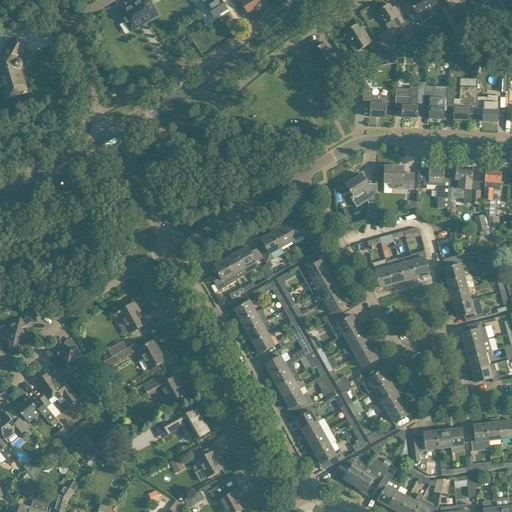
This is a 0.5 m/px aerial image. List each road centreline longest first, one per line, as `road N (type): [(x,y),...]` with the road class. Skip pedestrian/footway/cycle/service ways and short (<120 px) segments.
road 1 (residential): [(511,402),(451,408),(429,401),(300,176)]
road 2 (residential): [(314,493),(173,244)]
road 3 (residential): [(272,511),(128,267)]
road 4 (residential): [(300,176),(378,140),(511,146)]
road 5 (residential): [(188,89),(224,98),(265,64),(374,0)]
road 6 (residential): [(0,385),(67,303),(128,267)]
road 7 (secondary): [(188,89),(336,0)]
road 8 (residential): [(309,0),(180,76),(182,93)]
road 9 (residential): [(173,244),(300,176)]
